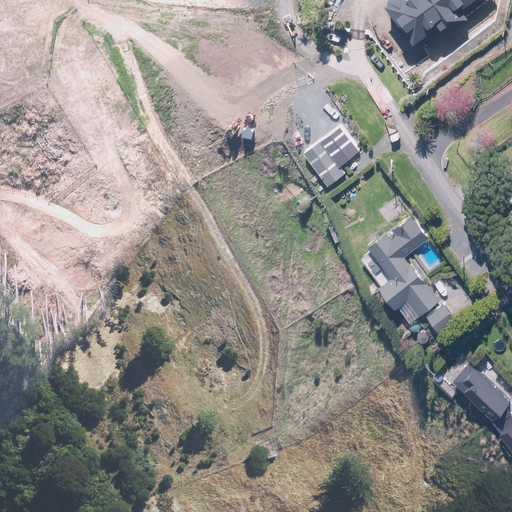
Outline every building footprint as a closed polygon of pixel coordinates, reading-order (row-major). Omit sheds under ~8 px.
[(394,0),(394,1),(418,35),(443,17),(449,27),(469,13),(462,3),(466,0),(394,0)] [(322,138),(305,150),(329,183),(346,171),(334,154),(333,154),(322,138)] [(402,294),(416,312),(435,297),(407,259),(432,240),(415,217),(371,250),(387,272),(373,283),(389,303),(402,294)] [(424,313),(435,329),(453,316),(442,301),(424,313)] [(424,328),(432,340),(438,336),(429,324),(424,328)] [(470,365),(453,383),(493,422),(511,451),(511,415),(507,409),(510,404),(470,365)] [(251,445),(258,464),(274,458),(267,440),(251,445)]
